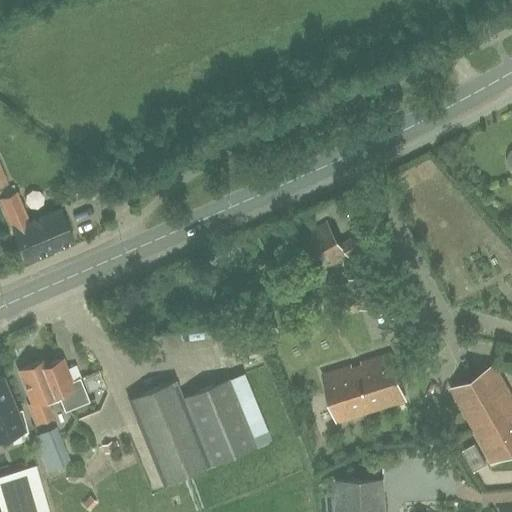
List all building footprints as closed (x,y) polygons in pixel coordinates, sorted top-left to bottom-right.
[(43,189),(28,192),(31,206),(47,202),(43,189)] [(25,258),(72,238),(59,208),(27,222),(14,192),(0,197),(0,200),(13,229),(12,229),(25,258)] [(327,221),(293,242),(314,276),(349,254),(350,255),(365,246),(358,233),(341,243),(327,221)] [(383,301),(380,291),(374,272),(351,279),(360,308),(383,301)] [(222,325),(192,329),(194,341),(224,337),(222,325)] [(322,374),(332,403),(337,422),(405,400),(390,353),(360,362),(361,364),(352,367),(351,365),(322,374)] [(47,364),(44,359),(17,369),(31,402),(28,404),(35,423),(51,416),(46,403),(59,398),(65,411),(89,400),(82,381),(74,384),(63,358),(47,364)] [(511,394),(495,364),(450,388),(491,461),(508,452),(509,454),(511,452),(511,394)] [(21,409),(16,410),(2,376),(0,376),(0,437),(27,431),(21,409)] [(256,444),(255,441),(228,377),(182,396),(175,379),(129,398),(163,482),(256,444)] [(47,469),(70,462),(56,427),(33,436),(47,469)] [(474,444),(461,451),(473,472),(486,465),(474,444)] [(49,511),(34,465),(18,471),(0,476),(0,495),(5,511),(49,511)] [(337,511),(385,511),(384,477),(336,479),(337,511)]
